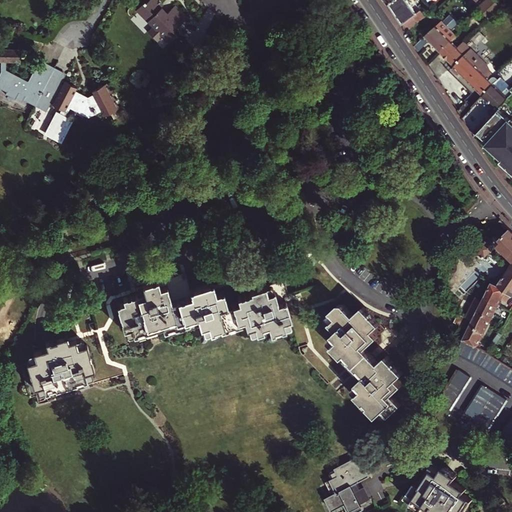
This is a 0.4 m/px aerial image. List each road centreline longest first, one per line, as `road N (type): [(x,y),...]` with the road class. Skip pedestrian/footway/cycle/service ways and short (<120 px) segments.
road 1 (secondary): [(507,201),(367,0)]
road 2 (residential): [(225,0),(273,79),(316,200)]
road 3 (residential): [(328,248),(366,293),(396,308),(422,309),(445,227)]
